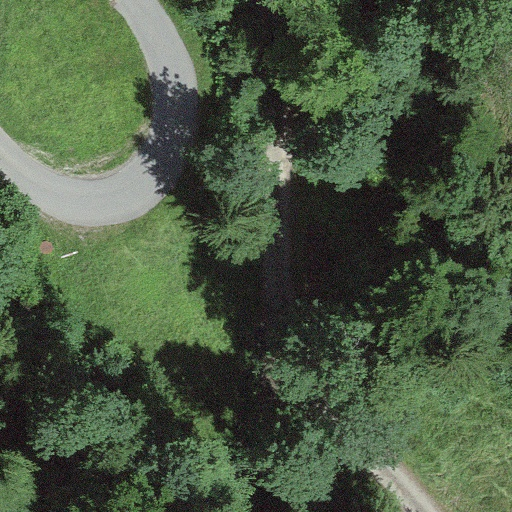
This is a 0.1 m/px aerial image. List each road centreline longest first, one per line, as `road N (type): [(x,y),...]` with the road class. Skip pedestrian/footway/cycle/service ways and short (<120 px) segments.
road 1 (track): [(417,511),(341,424),(309,369),(291,314),(272,0)]
road 2 (track): [(131,0),(153,27),(177,103),(174,136),(142,182),(98,207),(67,204),(0,150)]
